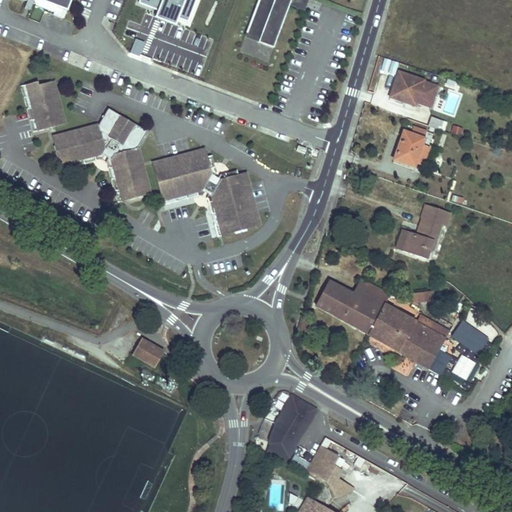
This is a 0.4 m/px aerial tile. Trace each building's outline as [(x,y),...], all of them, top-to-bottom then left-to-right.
[(19,0),(31,4),(33,0),(45,0),(45,2),(73,13),(77,2),(78,0),(19,0)] [(197,0),(140,0),(139,2),(158,10),(155,16),(176,24),(178,18),(188,22),(197,0)] [(259,0),(247,33),(261,39),(260,40),(275,46),(291,3),(292,0),(259,0)] [(146,42),(136,38),(131,52),(142,56),(146,42)] [(431,106),(439,85),(397,69),(386,98),(403,104),(405,101),(413,105),(415,100),(431,106)] [(65,124),(53,80),(38,84),(38,87),(28,89),(39,131),(65,124)] [(39,131),(28,89),(38,87),(38,84),(37,81),(21,86),(33,132),(39,131)] [(138,145),(147,130),(107,108),(97,126),(50,136),(57,164),(100,153),(103,149),(112,154),(110,159),(122,200),(150,193),(138,145)] [(447,124),(431,118),(428,125),(435,128),(444,131),(447,124)] [(462,127),(454,125),(452,133),(459,135),(462,127)] [(392,162),(415,169),(418,160),(421,153),(428,155),(432,143),(425,140),(428,132),(415,128),(413,135),(402,131),(392,162)] [(297,146),(295,151),(304,155),(306,150),(297,146)] [(112,154),(103,149),(100,153),(103,155),(107,157),(110,159),(112,154)] [(206,157),(204,150),(150,163),(158,194),(167,197),(204,188),(210,174),(206,157)] [(100,153),(57,164),(59,169),(100,160),(103,155),(100,153)] [(428,155),(421,153),(418,160),(426,163),(428,155)] [(211,155),(206,157),(210,174),(213,176),(215,171),(211,155)] [(122,200),(110,159),(107,157),(105,162),(116,201),(122,200)] [(219,179),(238,174),(236,169),(218,173),(216,177),(219,179)] [(238,174),(219,179),(213,193),(223,232),(258,224),(246,172),(238,174)] [(213,176),(210,174),(204,188),(206,190),(210,191),(213,193),(219,179),(216,177),(213,176)] [(167,197),(158,194),(160,205),(204,195),(206,190),(204,188),(167,197)] [(213,193),(210,191),(208,196),(218,234),(223,232),(213,193)] [(450,206),(425,197),(420,211),(442,219),(445,219),(450,206)] [(442,219),(420,211),(414,228),(419,230),(423,221),(439,227),(442,219)] [(414,228),(409,227),(402,244),(427,253),(433,236),(436,237),(439,227),(423,221),(419,230),(414,228)] [(402,244),(409,227),(402,224),(396,242),(402,244)] [(355,296),(331,282),(318,307),(370,336),(385,304),(389,295),(365,280),(355,296)] [(428,291),(414,294),(417,302),(430,300),(428,291)] [(385,304),(370,336),(429,370),(452,334),(422,317),(418,323),(385,304)] [(311,321),(302,318),(297,334),(307,336),(311,321)] [(488,340),(462,323),(453,338),(478,354),(488,340)] [(165,351),(143,337),(131,354),(154,368),(165,351)] [(466,386),(479,364),(461,353),(448,376),(466,386)] [(286,462),(317,409),(292,395),(276,423),(269,441),(271,442),(266,452),(286,462)] [(296,455),(309,460),(312,452),(299,447),(296,455)] [(337,457),(322,448),(316,457),(332,466),(337,457)] [(310,467),(316,457),(315,456),(307,470),(310,467)] [(332,466),(316,457),(310,467),(307,470),(315,475),(317,473),(325,478),(332,467),(332,466)] [(332,467),(325,478),(328,480),(337,497),(352,489),(336,479),(341,471),(332,466),(332,467)] [(332,511),(307,497),(301,508),(308,511),(332,511)]
